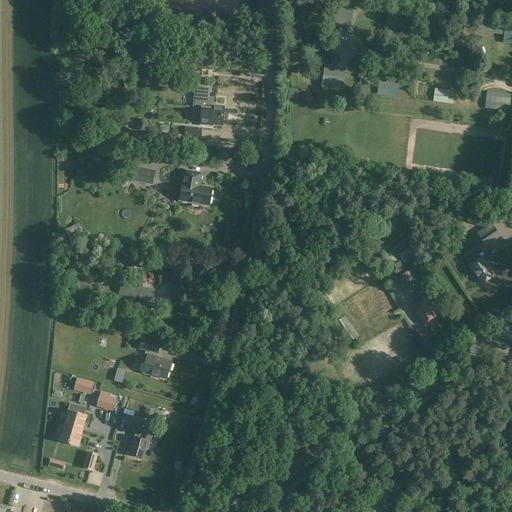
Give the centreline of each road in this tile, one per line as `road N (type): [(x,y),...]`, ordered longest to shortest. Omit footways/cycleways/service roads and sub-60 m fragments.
road 1 (track): [(175,511),(268,162),(274,0)]
road 2 (tertiary): [(220,511),(511,323)]
road 3 (unclassified): [(152,511),(0,475)]
